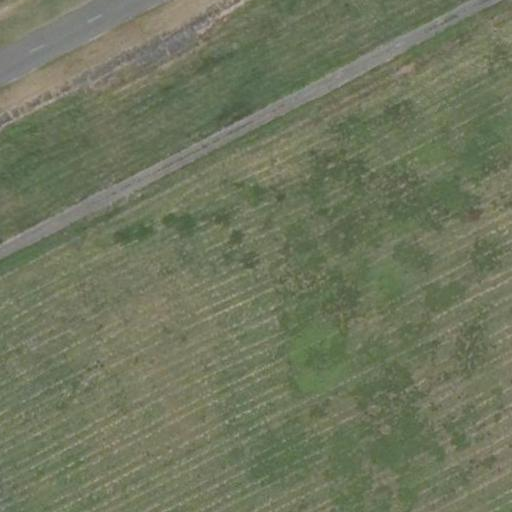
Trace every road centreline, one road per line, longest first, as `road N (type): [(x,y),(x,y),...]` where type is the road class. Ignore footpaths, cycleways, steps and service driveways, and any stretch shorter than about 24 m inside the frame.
road 1 (track): [(0,261),(497,0)]
road 2 (track): [(229,0),(0,120)]
